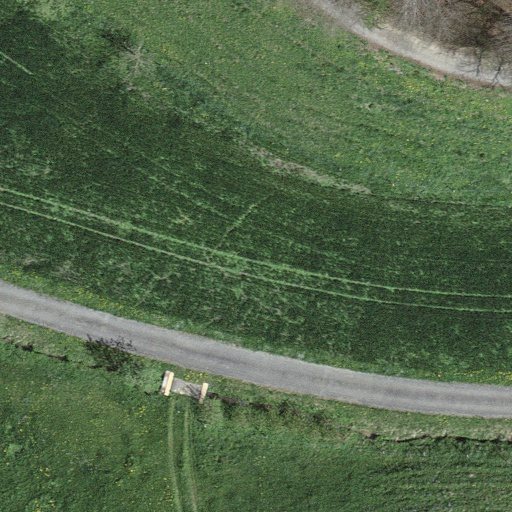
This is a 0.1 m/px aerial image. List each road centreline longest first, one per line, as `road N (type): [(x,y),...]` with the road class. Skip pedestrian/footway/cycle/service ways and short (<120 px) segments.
road 1 (track): [(0,296),(286,374),(511,402)]
road 2 (track): [(511,77),(414,51),(325,0)]
